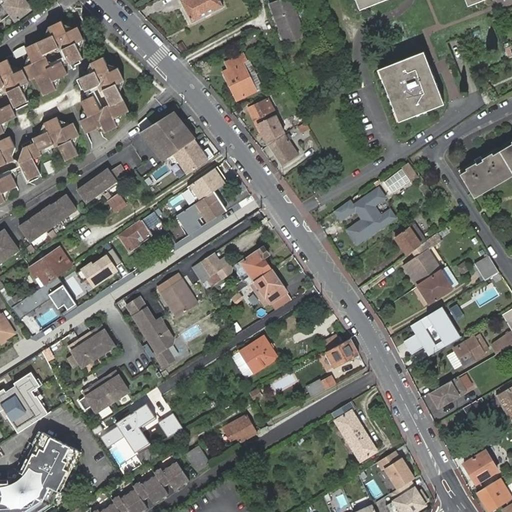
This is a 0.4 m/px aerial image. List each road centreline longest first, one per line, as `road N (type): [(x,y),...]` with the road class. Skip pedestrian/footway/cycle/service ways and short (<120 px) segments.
road 1 (residential): [(386,369),(158,511)]
road 2 (residential): [(270,189),(103,301),(137,355)]
road 3 (residential): [(0,212),(167,97),(181,79)]
road 4 (residential): [(511,269),(440,153),(448,140),(511,105)]
road 5 (tertiary): [(270,189),(386,369)]
road 6 (tertiary): [(386,369),(463,508)]
road 7 (tertiary): [(181,79),(270,189)]
road 8 (unknown): [(0,366),(103,301)]
